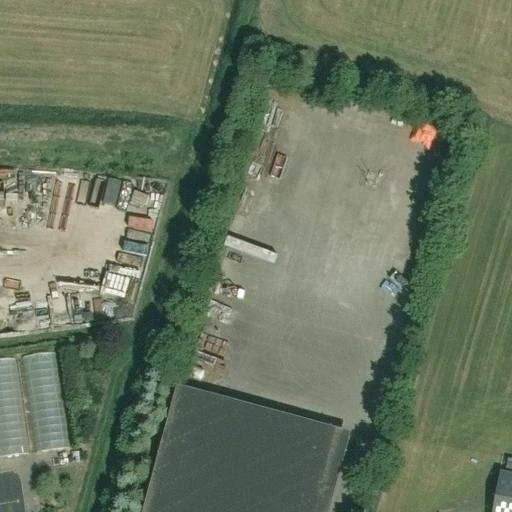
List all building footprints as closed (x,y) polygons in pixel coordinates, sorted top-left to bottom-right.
[(317,511),(339,432),(177,388),(143,511),(317,511)] [(468,416),(461,454),(511,463),(511,425),(502,423),(504,408),(489,405),(490,400),(477,397),(473,417),(468,416)] [(0,453),(1,461),(33,455),(27,416),(0,420),(0,453)] [(67,424),(42,425),(44,452),(69,450),(67,424)] [(511,511),(511,476),(501,474),(493,511),(511,511)]
